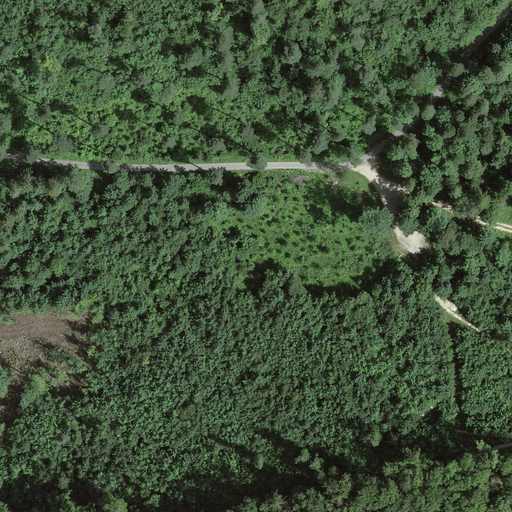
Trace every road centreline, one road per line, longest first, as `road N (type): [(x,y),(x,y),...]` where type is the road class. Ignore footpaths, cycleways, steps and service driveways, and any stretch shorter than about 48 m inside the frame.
road 1 (residential): [(391,139),(343,163),(182,167),(0,154)]
road 2 (unclassified): [(511,4),(391,139)]
road 3 (track): [(511,227),(376,177)]
